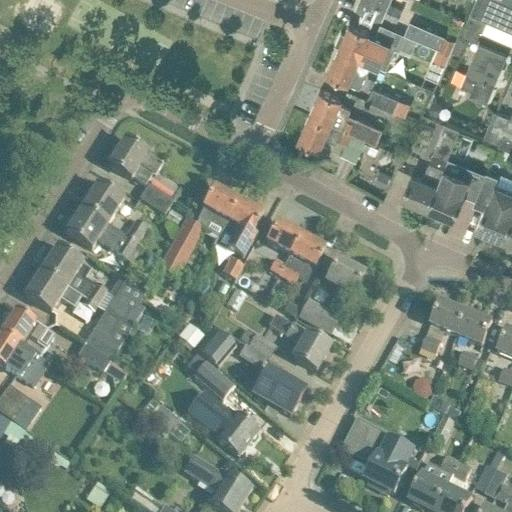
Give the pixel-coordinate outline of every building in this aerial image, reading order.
[(388,0),(359,0),(358,4),(382,15),(382,14),(397,21),(402,9),(387,2),(388,0)] [(487,21),(511,31),(511,0),(475,0),(465,24),(482,31),(487,21)] [(339,47),(338,49),(379,67),(390,41),(410,51),(415,39),(381,24),(376,35),(350,23),(345,34),(340,33),(335,45),(339,47)] [(464,24),(458,36),(452,51),(462,56),(469,40),(475,42),(480,31),(464,24)] [(421,25),(416,39),(417,39),(437,48),(443,35),(421,25)] [(452,51),(456,40),(443,35),(437,48),(451,54),(452,51)] [(479,44),(462,86),(470,89),(468,94),(487,102),(507,55),(479,44)] [(446,65),(451,54),(437,48),(433,59),(446,65)] [(379,67),(338,49),(327,74),(348,83),(360,88),(366,73),(376,78),(380,68),(430,90),(430,89),(379,67)] [(368,101),(393,112),(399,99),(373,88),(368,101)] [(321,89),(310,114),(367,140),(376,144),(382,129),(348,114),(351,109),(339,104),(341,98),(321,89)] [(511,113),(510,117),(494,111),(482,138),(499,145),(511,150),(511,113)] [(367,140),(310,114),(298,140),(319,149),(324,137),(336,143),(338,139),(347,143),(341,154),(356,162),(367,140)] [(427,208),(437,184),(438,184),(442,174),(444,168),(452,148),(460,130),(445,124),(423,178),(412,173),(402,197),(427,208)] [(131,182),(133,180),(145,188),(153,176),(156,178),(163,166),(126,142),(109,168),(131,182)] [(462,195),(469,178),(444,168),(442,174),(438,184),(437,184),(427,208),(453,219),(463,195),(462,195)] [(504,239),(511,218),(511,189),(497,184),(500,177),(486,172),(473,204),(484,209),(476,228),(504,239)] [(98,185),(82,210),(108,227),(124,202),(98,185)] [(140,201),(165,217),(174,203),(150,187),(140,201)] [(200,222),(197,228),(203,232),(218,240),(221,234),(239,203),(214,189),(203,209),(205,210),(199,221),(200,222)] [(239,203),(221,234),(233,240),(226,252),(243,261),(256,237),(253,235),(263,216),(239,203)] [(127,239),(108,227),(82,210),(66,235),(92,252),(101,238),(119,250),(116,255),(127,262),(138,246),(127,239)] [(171,211),(166,220),(177,226),(182,217),(171,211)] [(137,223),(127,239),(138,246),(148,230),(137,223)] [(160,272),(176,281),(203,232),(197,228),(187,223),(160,272)] [(290,258),(302,237),(277,224),(266,244),(290,258)] [(326,251),(302,237),(286,267),(279,279),(296,288),(307,267),(315,271),(326,251)] [(57,249),(41,273),(81,299),(106,314),(132,330),(144,311),(138,307),(145,296),(126,284),(115,301),(105,295),(107,292),(96,285),(94,288),(76,277),(83,265),(57,249)] [(223,276),(236,283),(244,269),(230,261),(223,276)] [(267,302),(279,279),(286,267),(276,262),(257,297),(267,302)] [(339,292),(331,306),(344,313),(351,299),(352,299),(365,277),(338,262),(326,285),(339,292)] [(41,273),(25,299),(42,309),(51,315),(60,301),(74,310),(81,299),(41,273)] [(236,292),(227,307),(237,313),(246,298),(236,292)] [(96,310),(97,308),(86,302),(82,308),(93,314),(96,310)] [(308,303),(303,313),(299,321),(331,338),(340,320),(308,303)] [(431,328),(457,339),(467,315),(441,304),(431,328)] [(298,322),(299,321),(303,313),(289,306),(284,315),(298,322)] [(354,307),(347,319),(359,326),(366,314),(354,307)] [(54,339),(53,336),(16,312),(2,335),(40,360),(54,339)] [(105,316),(94,334),(120,350),(132,330),(106,314),(105,316)] [(467,315),(457,339),(483,350),(493,326),(467,315)] [(292,360),(299,364),(316,374),(331,349),(307,335),(307,336),(276,318),(269,329),(287,339),(287,338),(301,346),(292,360)] [(190,325),(180,338),(194,349),(204,336),(190,325)] [(196,355),(215,371),(235,348),(216,332),(196,355)] [(247,332),(241,342),(270,360),(276,350),(247,332)] [(498,355),(511,361),(511,333),(508,332),(498,355)] [(119,350),(94,334),(86,347),(111,364),(119,350)] [(40,360),(2,335),(0,337),(0,368),(17,379),(24,367),(42,379),(50,366),(40,360)] [(422,351),(437,358),(441,346),(427,339),(422,351)] [(86,347),(79,358),(122,386),(127,378),(109,367),(111,364),(86,347)] [(464,354),(459,368),(473,374),(478,362),(479,360),(464,354)] [(478,362),(473,374),(479,376),(484,364),(478,362)] [(204,366),(194,377),(221,400),(232,389),(204,366)] [(511,372),(505,370),(499,384),(511,389),(511,372)] [(254,396),(290,418),(305,393),(268,371),(254,396)] [(9,389),(2,400),(21,413),(29,403),(9,389)] [(0,402),(0,414),(14,424),(21,413),(2,400),(0,402)] [(215,441),(223,447),(239,460),(259,434),(236,416),(230,412),(228,414),(214,404),(205,415),(224,430),(215,441)] [(278,412),(267,405),(263,413),(273,420),(278,412)] [(450,410),(447,417),(455,421),(457,423),(461,415),(450,410)] [(129,421),(122,412),(112,419),(119,428),(129,421)] [(66,472),(70,466),(10,424),(10,425),(0,419),(0,443),(1,441),(6,443),(5,445),(36,465),(42,456),(47,458),(47,464),(56,470),(61,469),(66,472)] [(444,419),(438,431),(450,437),(456,425),(444,419)] [(358,420),(343,451),(374,466),(366,482),(381,490),(379,493),(389,498),(390,495),(395,497),(404,479),(408,472),(405,470),(409,461),(407,460),(409,456),(407,455),(411,448),(389,437),(390,435),(358,420)] [(486,496),(498,472),(508,452),(501,449),(490,470),(487,468),(475,491),(486,496)] [(453,481),(460,466),(449,460),(441,475),(453,481)] [(208,506),(216,511),(218,511),(238,511),(252,491),(227,476),(226,476),(221,473),(220,475),(213,471),(213,472),(194,461),(185,475),(215,493),(208,506)] [(472,472),(460,466),(453,481),(465,487),(472,472)] [(496,501),(508,478),(498,472),(486,496),(496,501)] [(409,504),(424,511),(436,511),(448,490),(423,478),(409,504)] [(448,490),(436,511),(468,511),(473,503),(459,496),(465,487),(453,481),(448,490)] [(98,485),(87,501),(100,510),(111,494),(98,485)] [(133,492),(126,502),(139,511),(169,511),(165,508),(162,511),(133,492)] [(511,511),(511,494),(503,511),(490,511),(487,510),(485,511),(511,511)]
